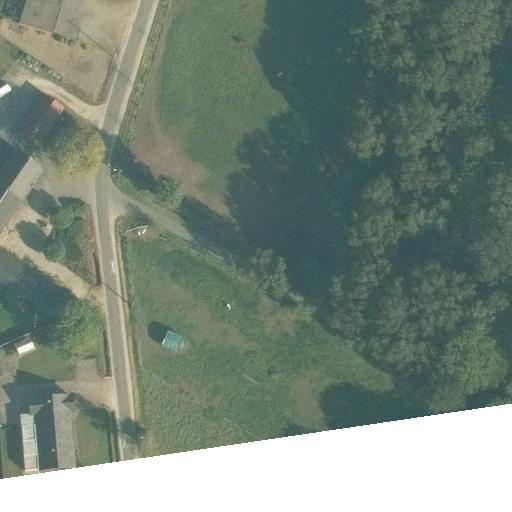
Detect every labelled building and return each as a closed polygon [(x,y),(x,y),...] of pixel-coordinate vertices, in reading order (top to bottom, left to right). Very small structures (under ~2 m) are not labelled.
[(16,27),(50,37),(60,0),(22,0),(23,0),(16,27)] [(59,110),(44,99),(17,134),(32,146),(59,110)] [(0,251),(0,233),(41,173),(2,147),(0,149),(0,287),(23,303),(26,300),(64,328),(80,307),(0,251)] [(0,379),(11,375),(1,352),(0,352),(0,379)] [(71,414),(69,398),(26,402),(27,417),(18,418),(23,475),(71,471),(66,414),(71,414)]
